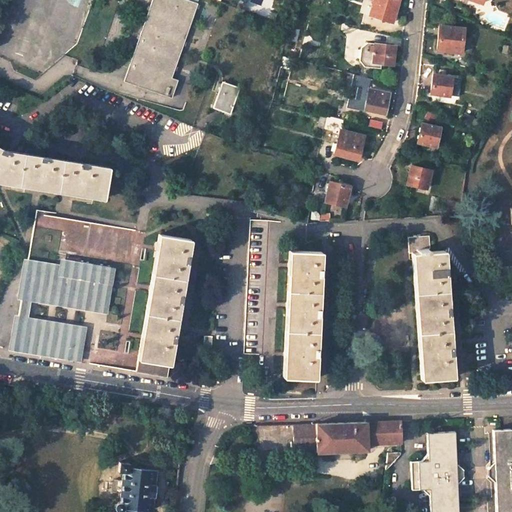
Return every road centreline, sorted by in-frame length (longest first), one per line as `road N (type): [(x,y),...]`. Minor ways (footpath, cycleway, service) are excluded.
road 1 (residential): [(147,160),(156,196),(240,210),(233,376),(223,404)]
road 2 (unclassified): [(0,366),(223,404)]
road 3 (residential): [(417,0),(401,116),(369,176)]
road 4 (residential): [(360,227),(350,404)]
road 5 (unclassified): [(350,404),(511,402)]
road 6 (unclassified): [(223,404),(350,404)]
